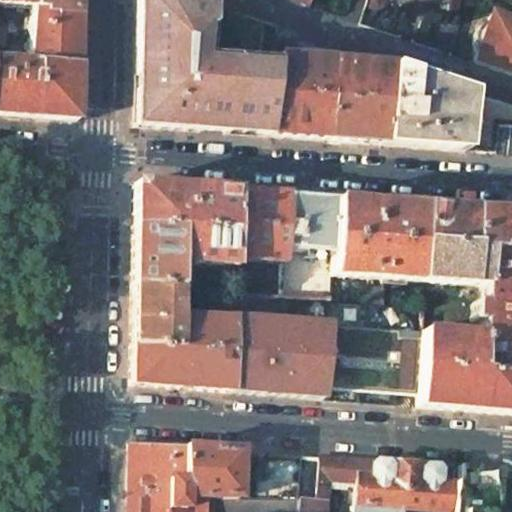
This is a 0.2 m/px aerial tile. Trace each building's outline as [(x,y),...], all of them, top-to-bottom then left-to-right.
[(0,0),(0,7),(29,9),(30,9),(30,0),(0,0)] [(28,24),(24,64),(24,65),(74,70),(74,0),(30,0),(30,9),(29,9),(28,24)] [(132,52),(131,128),(179,131),(187,132),(197,133),(201,131),(223,125),(223,131),(227,135),(235,136),(266,138),(271,90),(272,77),(274,61),(273,62),(273,59),(273,56),(260,56),(262,28),(256,22),(240,17),(215,8),(197,7),(198,3),(189,0),(132,0),(133,23),(132,52)] [(305,0),(284,0),(300,8),(301,10),(305,0)] [(378,11),(381,1),(378,0),(370,0),(368,8),(378,11)] [(511,75),(511,27),(486,15),(472,62),(511,75)] [(262,28),(260,56),(273,56),(276,29),(256,22),(262,28)] [(387,67),(273,59),(273,62),(274,61),(272,77),(271,90),(266,138),(381,147),(387,69),(387,67)] [(0,117),(73,123),(74,70),(24,65),(24,64),(0,62),(0,117)] [(381,147),(511,156),(511,109),(387,69),(381,147)] [(205,134),(227,135),(223,131),(223,125),(201,131),(197,133),(205,134)] [(131,185),(130,229),(182,234),(183,190),(131,185)] [(230,260),(232,193),(183,190),(182,234),(191,234),(190,267),(230,270),(230,260)] [(283,197),(232,193),(230,260),(279,265),(280,257),(283,197)] [(333,201),(283,197),(280,257),(330,261),(333,201)] [(422,208),(333,201),(330,261),(329,277),(417,284),(420,245),(422,208)] [(420,245),(470,249),(471,211),(422,208),(420,245)] [(470,249),(468,287),(479,288),(481,252),(481,251),(476,251),(478,212),(471,211),(470,249)] [(481,252),(511,253),(511,214),(478,212),(476,251),(481,251),(481,252)] [(182,234),(130,229),(130,235),(175,239),(175,267),(190,267),(191,234),(182,234)] [(130,235),(129,286),(174,290),(175,267),(175,239),(130,235)] [(420,245),(417,284),(468,287),(470,249),(420,245)] [(470,305),(469,322),(470,323),(477,323),(476,338),(475,373),(511,375),(511,253),(481,252),(479,288),(478,303),(472,303),(470,305)] [(129,286),(128,348),(173,351),(173,350),(174,317),(174,312),(174,290),(129,286)] [(383,289),(365,288),(364,305),(381,306),(383,289)] [(177,318),(174,317),(173,350),(181,350),(179,390),(186,390),(189,318),(177,318)] [(227,394),(228,320),(189,318),(186,390),(190,391),(227,394)] [(325,327),(228,320),(227,394),(274,397),(321,401),(322,388),(325,327)] [(419,334),(325,327),(322,388),(416,395),(419,334)] [(416,395),(415,408),(511,416),(511,375),(475,373),(476,338),(419,334),(416,395)] [(173,351),(128,348),(128,386),(179,390),(181,350),(173,350),(173,351)] [(127,444),(125,511),(166,511),(167,509),(182,510),(182,498),(237,499),(236,452),(127,444)] [(318,459),(299,457),(296,502),(295,511),(323,511),(325,489),(315,488),(315,479),(318,459)] [(318,459),(315,479),(354,482),(354,477),(369,478),(370,463),(318,459)] [(404,466),(370,463),(369,478),(354,477),(354,482),(352,507),(351,511),(400,511),(404,466)] [(437,468),(404,466),(400,511),(448,511),(450,484),(436,483),(437,468)] [(451,470),(450,484),(448,511),(493,511),(497,472),(475,471),(451,470)] [(354,482),(315,479),(315,488),(325,489),(345,490),(346,487),(353,488),(354,482)] [(237,499),(182,498),(182,510),(167,509),(166,511),(295,511),(296,502),(237,499)]
